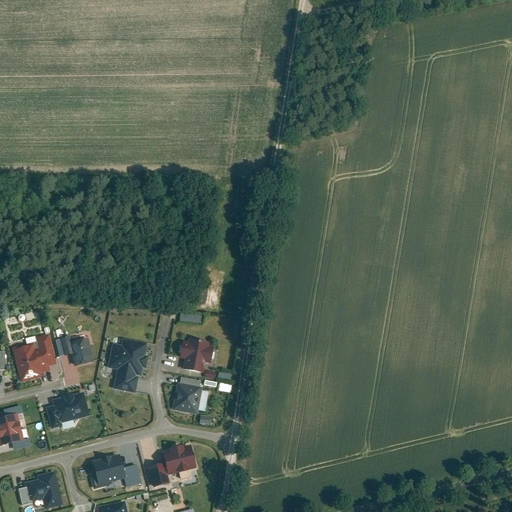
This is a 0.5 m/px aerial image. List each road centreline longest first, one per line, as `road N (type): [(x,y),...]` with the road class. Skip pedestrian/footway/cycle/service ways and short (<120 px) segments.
road 1 (unclassified): [(300,0),(233,437)]
road 2 (residential): [(233,437),(162,430),(0,472)]
road 3 (tertiary): [(511,470),(344,511)]
